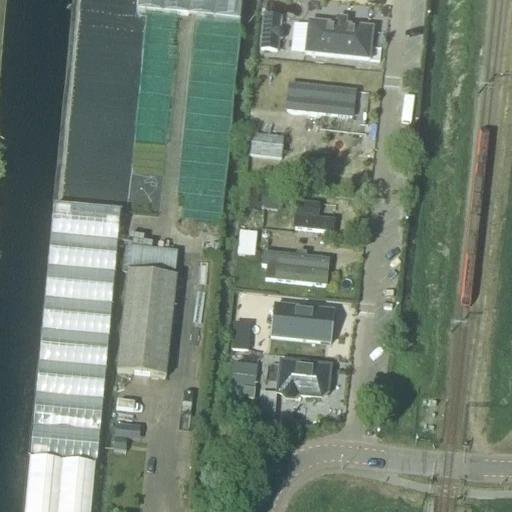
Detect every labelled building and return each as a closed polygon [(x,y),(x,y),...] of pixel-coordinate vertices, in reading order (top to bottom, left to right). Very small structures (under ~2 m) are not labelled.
[(138,0),(137,14),(178,18),(194,19),(239,24),(241,0),(138,0)] [(263,17),(260,53),(277,54),(278,43),(282,43),(283,33),(279,33),(281,19),(263,17)] [(371,63),(373,30),(307,25),(305,58),(371,63)] [(293,28),(290,51),(304,53),(307,29),(293,28)] [(361,137),(366,97),(287,88),(285,115),(321,119),(320,133),(361,137)] [(249,160),(281,164),(283,141),(252,138),(249,160)] [(249,191),(247,215),(258,216),(260,192),(249,191)] [(262,193),(260,211),(279,213),(280,194),(262,193)] [(318,221),(319,207),(295,205),(293,233),(335,237),(336,223),(318,221)] [(53,208),(29,463),(94,469),(108,333),(116,246),(119,215),(119,214),(53,208)] [(238,235),(236,260),(253,261),(255,236),(238,235)] [(327,290),(329,264),(260,256),(260,270),(264,270),(263,283),(327,290)] [(117,377),(165,382),(174,281),(126,276),(117,377)] [(328,342),(332,315),(271,308),(268,336),(328,342)] [(233,327),(232,353),(235,353),(247,354),(249,327),(238,327),(233,327)] [(329,402),(331,371),(277,366),(274,398),(329,402)] [(256,371),(232,368),(230,389),(242,390),(241,402),(253,403),(256,371)] [(259,409),(258,423),(272,424),(274,411),(259,409)] [(114,441),(126,442),(127,429),(115,428),(114,441)] [(114,442),(113,452),(123,453),(124,443),(114,442)] [(90,511),(94,469),(29,463),(24,511),(90,511)]
